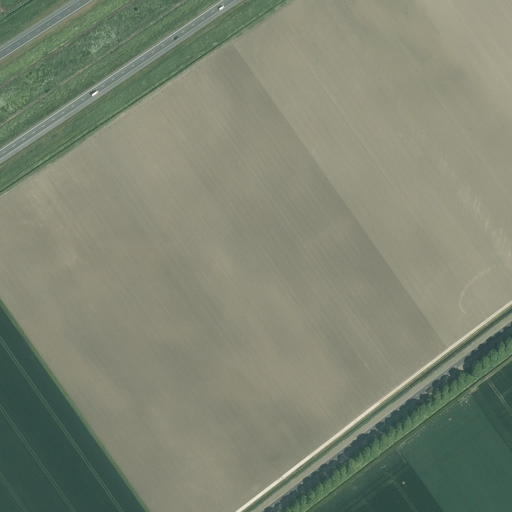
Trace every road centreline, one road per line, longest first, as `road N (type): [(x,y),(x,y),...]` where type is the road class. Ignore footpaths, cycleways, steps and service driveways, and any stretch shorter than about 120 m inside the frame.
road 1 (unclassified): [(266,511),(511,323)]
road 2 (motorway): [(0,155),(231,0)]
